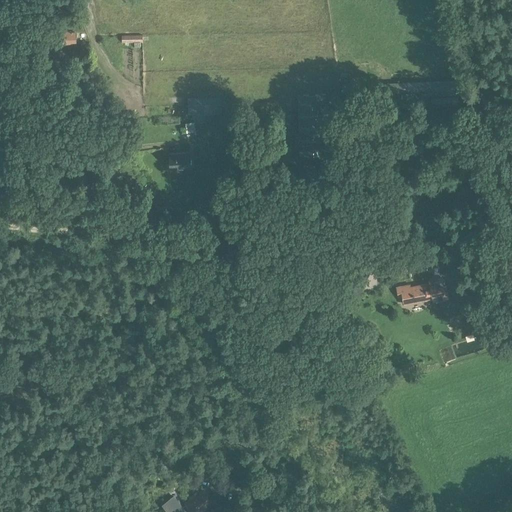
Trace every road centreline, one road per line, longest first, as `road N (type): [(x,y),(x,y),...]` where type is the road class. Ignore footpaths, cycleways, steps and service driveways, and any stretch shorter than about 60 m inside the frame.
road 1 (track): [(152,273),(166,254),(188,248),(397,261),(511,244)]
road 2 (track): [(349,511),(115,237)]
road 3 (track): [(501,246),(473,91)]
road 4 (track): [(8,226),(14,136),(0,90)]
